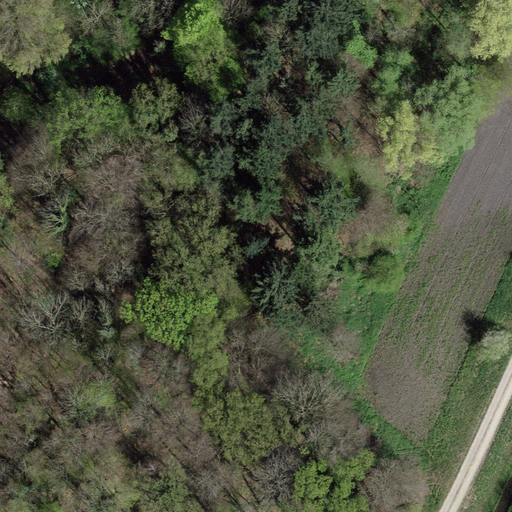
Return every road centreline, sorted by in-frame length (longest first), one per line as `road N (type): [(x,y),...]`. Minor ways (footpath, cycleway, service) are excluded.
road 1 (track): [(438,0),(345,140),(80,248),(0,263)]
road 2 (track): [(448,511),(511,376)]
